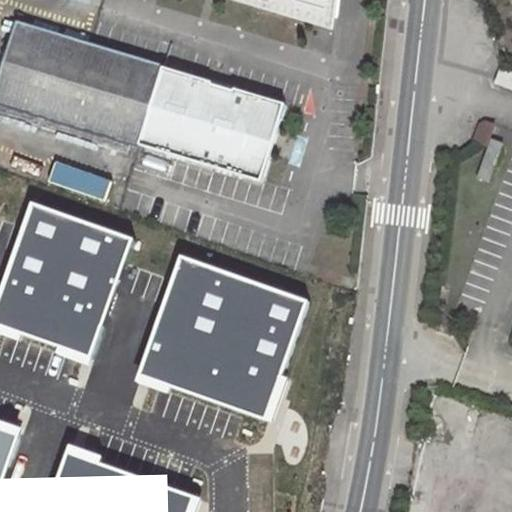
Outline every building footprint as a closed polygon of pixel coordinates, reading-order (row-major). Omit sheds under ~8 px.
[(195,50),(32,0),(27,0),(19,25),(187,77),(195,50)] [(334,0),(246,0),(312,19),(314,10),(330,15),(334,0)] [(312,19),(327,23),(330,15),(314,10),(312,19)] [(0,89),(0,100),(263,179),(285,108),(187,77),(19,25),(0,89)] [(497,83),(511,88),(511,69),(503,66),(497,83)] [(110,198),(116,178),(60,161),(54,181),(110,198)] [(135,242),(35,207),(29,227),(0,308),(0,330),(93,363),(128,263),(135,242)] [(310,306),(186,260),(178,280),(143,374),(268,420),(277,396),(310,306)] [(0,491),(19,437),(0,430),(0,491)] [(44,511),(189,511),(193,502),(65,456),(44,511)]
